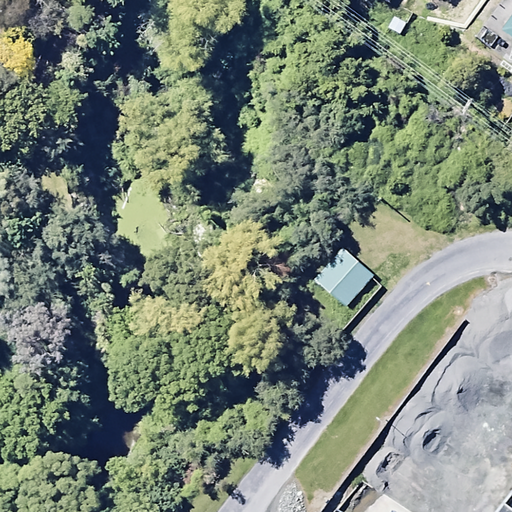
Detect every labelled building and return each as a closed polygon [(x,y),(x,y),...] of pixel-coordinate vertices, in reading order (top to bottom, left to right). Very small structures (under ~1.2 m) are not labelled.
[(359,0),(358,3),(380,17),(390,0),(359,0)] [(511,12),(499,4),(467,52),(511,81),(511,12)] [(336,182),(323,197),(371,239),(384,225),(336,182)] [(367,288),(335,258),(307,287),(339,318),(367,288)] [(278,281),(306,283),(307,260),(279,259),(278,281)]
